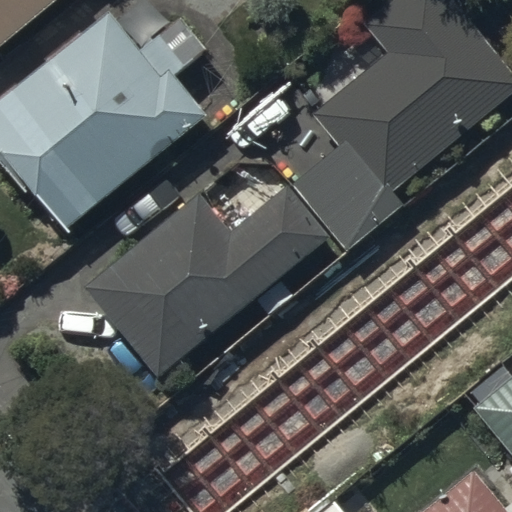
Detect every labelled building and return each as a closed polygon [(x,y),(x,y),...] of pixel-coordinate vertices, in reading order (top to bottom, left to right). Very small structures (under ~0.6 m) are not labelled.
[(0,0),(0,43),(52,0),(0,0)] [(511,64),(458,0),(392,0),(367,21),(390,48),(314,111),(385,196),(511,90),(511,64)] [(111,7),(0,95),(0,151),(28,187),(34,182),(69,225),(211,111),(178,70),(207,46),(181,15),(142,46),(111,7)] [(481,154),(378,230),(409,272),(476,221),(467,209),(502,183),(481,154)] [(233,227),(201,188),(86,282),(161,373),(334,232),(291,180),(233,227)] [(266,401),(332,485),(507,345),(467,295),(403,346),(357,287),(282,347),(302,372),(266,401)] [(511,374),(475,405),(511,449),(511,374)] [(418,511),(511,511),(511,506),(477,464),(418,511)] [(348,511),(334,494),(312,511),(348,511)]
